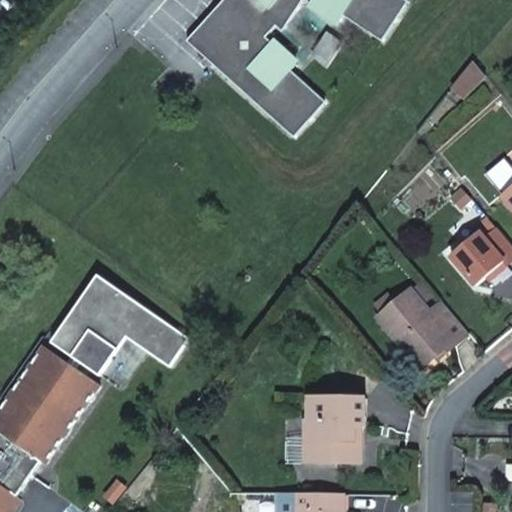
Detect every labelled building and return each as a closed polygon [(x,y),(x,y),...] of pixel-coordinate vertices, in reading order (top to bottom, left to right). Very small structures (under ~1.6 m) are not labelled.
[(295,139),(327,103),(292,71),(297,65),(267,38),(277,28),(269,19),(277,11),(292,21),(305,1),(339,23),(344,17),(383,43),(410,2),(406,0),(226,0),(188,43),(295,139)] [(277,28),(283,34),(292,21),(277,11),(269,19),(277,28)] [(465,96),(484,73),(475,62),(453,88),(465,96)] [(509,267),(511,263),(511,244),(499,229),(486,240),(482,234),(453,258),(478,287),(506,264),(509,267)] [(457,346),(471,335),(443,303),(431,313),(412,291),(378,320),(400,344),(407,338),(417,350),(409,356),(422,371),(455,344),(457,346)] [(400,344),(409,356),(417,350),(407,338),(400,344)] [(0,511),(10,511),(9,511),(33,476),(37,478),(100,387),(46,349),(0,415),(0,511)] [(366,399),(309,398),(308,463),(356,464),(357,428),(365,428),(366,399)] [(343,511),(344,496),(279,495),(278,511),(343,511)]
